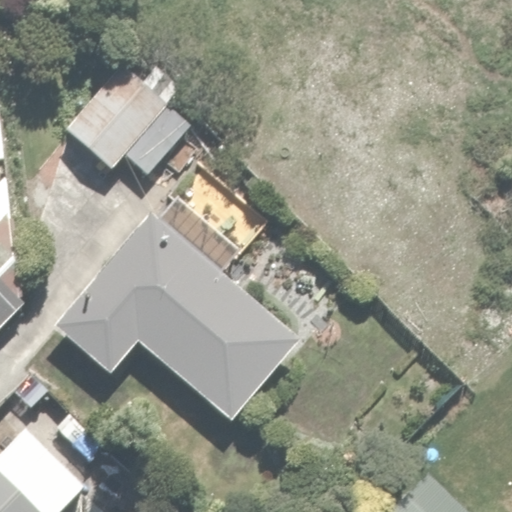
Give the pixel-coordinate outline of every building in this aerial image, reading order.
[(197,134),(123,69),(69,129),(121,175),(134,160),(156,180),(197,134)] [(0,187),(0,340),(53,287),(2,237),(27,212),(1,186),(0,187)] [(287,327),(225,274),(158,217),(62,330),(120,380),(149,346),(238,422),(306,343),(287,327)] [(225,274),(287,327),(333,273),(272,220),(225,274)] [(409,355),(374,396),(421,436),(456,396),(409,355)] [(55,511),(5,460),(0,465),(0,511),(55,511)] [(481,511),(435,481),(414,511),(481,511)]
